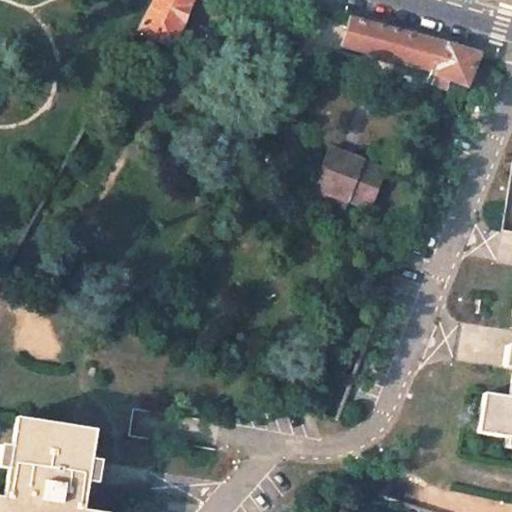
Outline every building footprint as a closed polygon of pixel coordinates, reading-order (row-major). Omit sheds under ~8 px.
[(173,47),(191,0),(154,0),(136,32),(173,47)] [(382,27),(350,18),(342,45),(431,70),(427,81),(446,88),(450,79),(467,86),(479,54),(423,38),(382,27)] [(353,157),(328,147),(313,186),(353,202),(368,163),(353,157)] [(385,169),(368,163),(353,202),(369,209),(385,169)] [(511,376),(509,397),(504,396),(483,393),(476,433),(511,438),(511,376)] [(96,430),(16,417),(3,497),(0,496),(0,511),(97,511),(88,510),(83,509),(96,430)]
